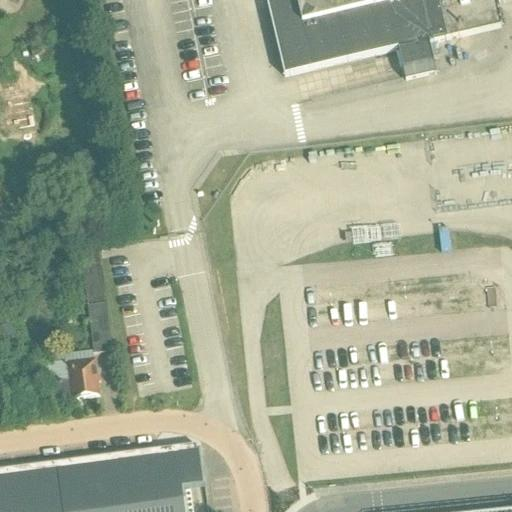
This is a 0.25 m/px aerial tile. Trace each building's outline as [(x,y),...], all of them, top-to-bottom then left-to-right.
[(269,0),(267,1),(285,79),(399,52),(406,83),(437,76),(430,47),(502,30),(494,0),(269,0)] [(99,248),(98,239),(79,241),(80,250),(94,357),(113,355),(107,307),(101,248),(99,248)] [(0,342),(2,347),(18,338),(6,317),(0,320),(0,342)] [(101,399),(96,363),(68,366),(68,364),(67,364),(53,366),(49,367),(54,406),(101,399)] [(206,492),(201,452),(197,453),(198,455),(0,479),(0,511),(186,511),(184,495),(206,492)]
